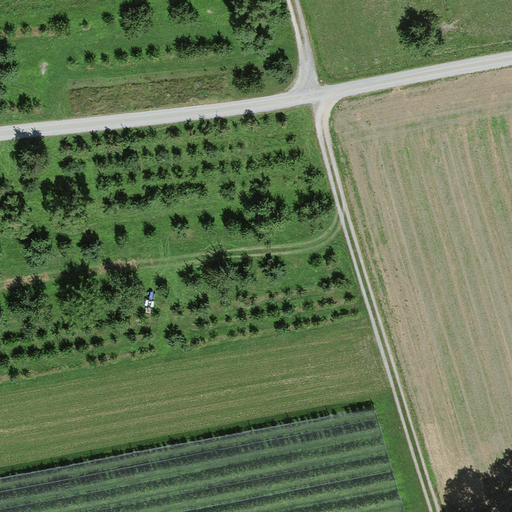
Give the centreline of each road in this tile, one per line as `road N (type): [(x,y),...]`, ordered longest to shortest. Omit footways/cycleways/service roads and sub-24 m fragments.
road 1 (residential): [(511,58),(262,105),(0,133)]
road 2 (track): [(435,511),(314,92)]
